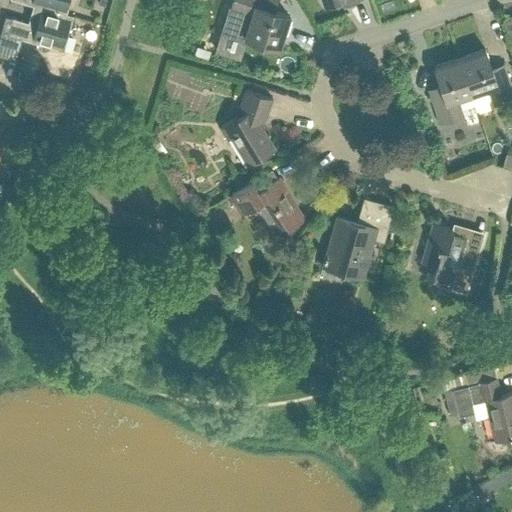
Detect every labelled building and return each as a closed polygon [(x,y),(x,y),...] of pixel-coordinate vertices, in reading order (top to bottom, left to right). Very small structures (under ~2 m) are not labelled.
[(19,0),(33,4),(33,3),(66,13),(66,12),(69,0),(19,0)] [(231,0),(229,10),(250,16),(244,36),(277,46),(281,31),(285,32),(289,18),(285,16),(286,13),(272,9),(275,0),(231,0)] [(0,54),(15,58),(21,38),(62,50),(73,14),(66,12),(66,13),(33,3),(33,4),(28,21),(5,14),(0,30),(0,54)] [(484,49),(459,57),(471,93),(484,88),(489,105),(511,97),(511,90),(505,70),(493,74),(484,49)] [(459,57),(434,66),(442,91),(429,96),(438,121),(463,113),(458,97),(471,93),(459,57)] [(235,116),(219,125),(227,138),(231,136),(247,163),(274,147),(262,127),(271,97),(244,88),(235,116)] [(511,157),(492,169),(497,177),(511,168),(511,157)] [(229,178),(236,189),(229,192),(231,196),(232,205),(237,205),(240,211),(254,203),(272,232),(303,212),(282,177),(272,183),(264,171),(245,183),(238,173),(229,178)] [(336,214),(322,265),(362,276),(374,237),(383,240),(393,204),(363,196),(356,220),(336,214)] [(432,274),(453,280),(451,287),(466,292),(477,252),(463,248),(469,230),(452,225),(451,227),(431,221),(420,259),(435,263),(432,274)] [(449,413),(457,411),(457,414),(472,410),(474,417),(488,414),(494,438),(511,433),(511,390),(499,394),(494,376),(451,387),(453,395),(445,397),(449,413)]
